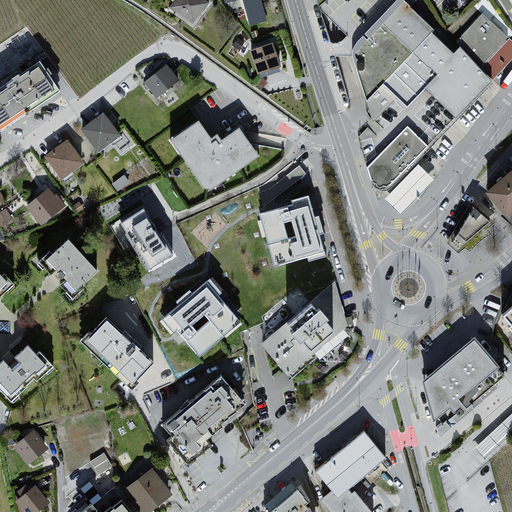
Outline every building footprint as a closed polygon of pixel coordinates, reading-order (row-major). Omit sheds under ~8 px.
[(199,0),(174,0),(168,9),(192,27),(207,4),(199,0)] [(260,0),(222,0),(224,5),(239,0),(240,0),(247,25),(266,22),(260,0)] [(511,0),(502,0),(511,12),(511,0)] [(511,44),(480,16),(454,43),(490,80),(511,57),(511,44)] [(351,45),(355,50),(369,39),(365,34),(351,45)] [(270,44),(247,51),(256,74),(278,67),(270,44)] [(0,128),(57,93),(35,64),(0,86),(0,128)] [(163,68),(142,84),(155,98),(178,81),(163,68)] [(378,85),(378,78),(368,79),(368,73),(362,73),(362,86),(378,85)] [(100,114),(79,130),(96,153),(118,135),(100,114)] [(404,126),(365,169),(370,186),(375,189),(380,190),(387,186),(425,146),(404,126)] [(222,152),(205,127),(178,146),(211,196),(220,198),(267,166),(248,135),(222,152)] [(64,140),(41,157),(59,179),(82,164),(64,140)] [(288,171),(293,180),(306,173),(301,164),(288,171)] [(433,179),(417,164),(385,198),(401,213),(433,179)] [(511,170),(485,193),(505,214),(511,208),(511,170)] [(47,187),(24,207),(38,228),(62,207),(47,187)] [(312,197),(259,213),(276,270),(330,254),(312,197)] [(472,207),(446,241),(456,251),(489,222),(472,207)] [(179,263),(150,216),(125,231),(153,278),(179,263)] [(65,239),(41,262),(69,294),(95,271),(65,239)] [(0,294),(12,284),(1,274),(0,274),(0,294)] [(331,281),(258,344),(287,376),(346,327),(331,281)] [(239,324),(208,286),(169,318),(181,333),(201,356),(239,324)] [(103,320),(84,341),(126,390),(135,383),(133,380),(150,363),(137,352),(140,348),(132,342),(130,344),(103,320)] [(494,366),(471,338),(420,381),(431,420),(494,366)] [(0,361),(0,389),(9,400),(31,380),(34,383),(50,367),(37,352),(32,356),(24,347),(11,358),(16,363),(8,371),(0,361)] [(218,376),(159,427),(168,437),(164,441),(185,465),(240,403),(218,376)] [(483,454),(511,426),(511,411),(475,446),(483,454)] [(31,432),(10,448),(25,466),(45,449),(31,432)] [(360,433),(311,472),(329,492),(334,498),(343,490),(383,459),(360,433)] [(92,458),(99,470),(111,464),(105,451),(92,458)] [(152,468),(123,489),(140,511),(147,511),(172,494),(152,468)] [(305,511),(303,509),(302,505),(307,502),(297,486),(267,511),(305,511)] [(33,487),(12,502),(20,511),(37,511),(47,503),(33,487)] [(334,498),(329,492),(318,500),(328,511),(365,511),(352,493),(347,498),(343,490),(334,498)] [(127,511),(119,502),(105,511),(127,511)]
